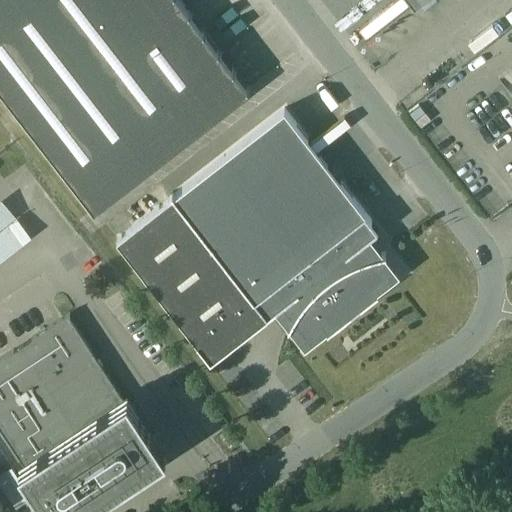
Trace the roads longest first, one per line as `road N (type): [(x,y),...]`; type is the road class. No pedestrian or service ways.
road 1 (unclassified): [(211,511),(456,352),(481,328),(492,298),(489,266),(475,240),(288,0)]
road 2 (unknown): [(228,501),(43,230)]
road 3 (unknown): [(328,50),(103,222)]
